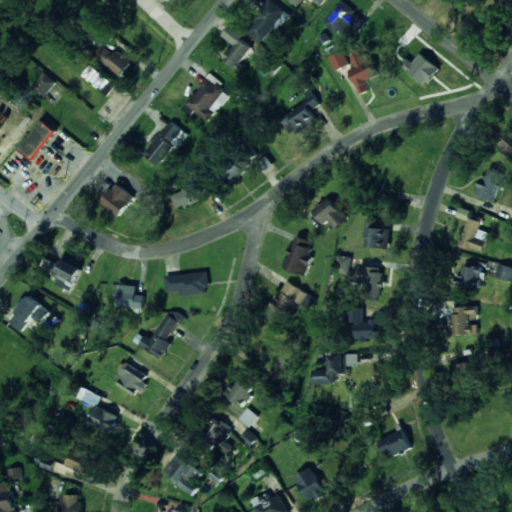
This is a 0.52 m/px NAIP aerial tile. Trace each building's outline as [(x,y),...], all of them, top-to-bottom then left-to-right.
[(286,10),(272,0),(266,0),(245,30),(262,43),(286,10)] [(340,30),(353,40),(367,20),(341,1),(325,23),(338,33),(340,30)] [(223,36),(234,44),(223,59),(238,69),(254,48),(242,40),(245,34),(232,24),(223,36)] [(116,52),(116,53),(103,45),(95,58),(124,76),(133,62),(116,52)] [(330,57),(337,71),(350,64),(344,50),(330,57)] [(361,94),(369,91),(366,82),(379,77),(371,55),(363,58),(359,50),(351,53),(356,67),(351,69),(361,94)] [(415,62),(408,58),(402,67),(430,86),(442,67),(420,54),(415,62)] [(110,95),(118,84),(91,65),(83,76),(110,95)] [(45,98),(57,82),(44,72),(31,89),(45,98)] [(184,106),(206,125),(232,94),(211,75),(184,106)] [(321,104),(315,95),(282,115),(294,135),(318,120),(311,110),(321,104)] [(21,151),(36,161),(56,129),(41,120),(21,151)] [(187,132),(170,121),(146,157),(163,168),(187,132)] [(511,131),(499,146),(511,157),(511,131)] [(264,174),(275,166),(268,156),(257,164),(264,174)] [(226,175),(232,182),(246,170),(241,164),(226,175)] [(476,195),(495,202),(505,175),(486,168),(476,195)] [(102,203),(119,217),(136,198),(118,183),(102,203)] [(178,210),(205,198),(199,183),(172,195),(178,210)] [(313,211),(325,225),(329,221),(337,229),(348,218),(328,197),(313,211)] [(374,227),(375,218),(368,217),(364,246),(390,249),(392,229),(374,227)] [(483,254),(491,233),(480,229),(482,222),(470,218),(460,245),(483,254)] [(314,242),(295,237),(286,269),(307,275),(312,260),(309,259),(314,242)] [(352,257),(338,255),(336,273),(350,274),(352,257)] [(73,291),(83,268),(64,260),(54,283),(73,291)] [(496,277),(511,281),(511,266),(499,264),(496,277)] [(381,300),(383,267),(360,266),(359,282),(369,283),(368,299),(381,300)] [(483,267),(465,266),(464,277),(458,277),(457,286),(482,288),(483,267)] [(181,295),(210,294),(209,273),(166,275),(167,292),(181,292),(181,295)] [(317,297),(287,281),(274,306),(298,318),(304,306),(311,310),(317,297)] [(145,308),(145,295),(138,295),(138,286),(118,285),(117,307),(145,308)] [(51,312),(32,296),(10,321),(22,331),(34,318),(41,324),(51,312)] [(453,307),(454,335),(479,334),(478,306),(453,307)] [(365,308),(351,308),(351,323),(356,323),(356,339),(382,339),(382,320),(365,320),(365,308)] [(153,340),(141,332),(135,341),(163,359),(173,343),(169,341),(185,316),(173,309),(153,340)] [(359,354),(329,355),(330,370),(314,370),(314,384),(334,384),(334,374),(348,374),(348,366),(359,366),(359,354)] [(459,385),(480,381),(476,361),(455,365),(459,385)] [(151,375),(127,362),(120,374),(124,376),(118,385),(139,397),(151,375)] [(245,406),(254,389),(238,380),(234,388),(230,386),(225,395),(245,406)] [(94,405),(99,395),(85,388),(80,397),(94,405)] [(90,422),(111,434),(121,417),(100,406),(90,422)] [(240,419),(251,427),(259,417),(249,408),(240,419)] [(232,428),(218,421),(206,445),(228,456),(233,445),(226,442),(232,428)] [(387,459),(412,448),(404,429),(378,441),(387,459)] [(67,465),(84,473),(93,454),(75,446),(67,465)] [(204,472),(179,454),(165,473),(194,495),(200,488),(195,484),(204,472)] [(9,469),(9,479),(22,478),(21,468),(9,469)] [(295,476),(307,503),(326,495),(314,468),(295,476)] [(0,511),(8,511),(16,511),(11,482),(0,483),(0,511)] [(289,511),(280,494),(272,499),(268,492),(251,501),(257,511),(289,511)] [(82,511),(83,496),(59,495),(58,511),(82,511)]
